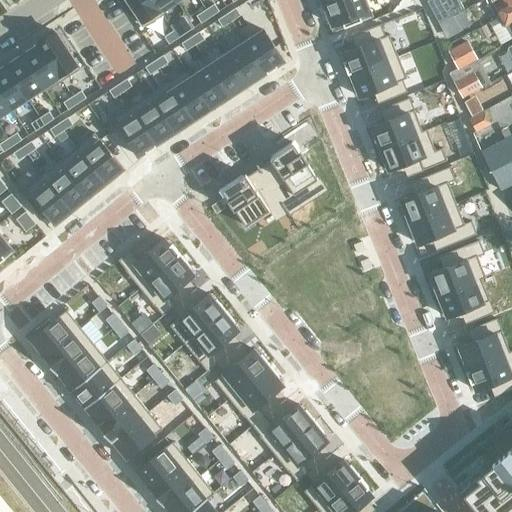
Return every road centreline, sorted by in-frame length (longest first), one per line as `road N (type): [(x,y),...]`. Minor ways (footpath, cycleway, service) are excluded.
road 1 (residential): [(318,80),(458,427),(398,473),(157,182)]
road 2 (tertiary): [(129,511),(0,352)]
road 3 (residential): [(157,182),(0,304)]
road 4 (residential): [(318,80),(157,182)]
